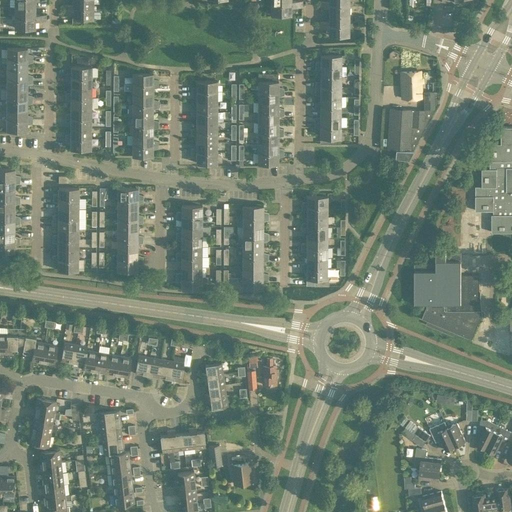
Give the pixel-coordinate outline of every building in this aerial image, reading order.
[(328,0),(323,0),(323,6),(328,7),(328,14),(348,14),(349,6),(351,6),(351,4),(328,3),(328,0)] [(290,13),(290,6),(290,3),(268,3),(268,5),(270,5),(270,13),(290,13)] [(73,5),(67,5),(67,11),(73,11),(72,18),(82,18),(93,18),(93,10),(95,10),(95,8),(73,8),(73,5)] [(12,15),(12,17),(35,17),(35,20),(40,20),(40,14),(35,14),(35,7),(14,6),(14,15),(12,15)] [(328,14),(328,21),(328,24),(350,24),(350,22),(348,22),(348,14),(328,14)] [(34,28),(35,20),(35,17),(12,17),(12,19),(14,19),(14,28),(34,28)] [(328,21),(323,21),(323,27),(328,27),(328,34),(348,35),(348,26),(350,26),(350,24),(328,24),(328,21)] [(5,58),(31,58),(31,55),(26,55),(26,48),(5,48),(5,58)] [(315,65),(341,65),(341,55),(320,54),(320,61),(315,61),(315,65)] [(88,56),(72,56),(72,66),(88,66),(88,56)] [(5,58),(5,68),(26,69),(26,62),(31,62),(31,58),(5,58)] [(320,68),(320,75),(341,75),(341,65),(315,65),(314,68),(320,68)] [(64,77),(91,77),(91,66),(88,66),(72,66),(70,66),(70,73),(64,73),(64,77)] [(5,68),(5,79),(31,79),(31,75),(26,75),(26,69),(5,68)] [(131,83),(157,83),(157,80),(152,80),(152,73),(132,72),(131,83)] [(421,98),(420,83),(422,83),(422,79),(420,79),(420,72),(401,72),(401,98),(421,98)] [(268,73),(260,73),(260,80),(257,80),(257,91),(283,91),(283,87),(278,87),(278,80),(268,80),(268,73)] [(314,81),(314,85),(340,86),(341,75),(320,75),(320,81),(314,81)] [(70,80),(70,87),(91,87),(91,77),(64,77),(64,80),(70,80)] [(5,79),(5,89),(26,89),(26,82),(31,82),(31,79),(5,79)] [(190,90),(217,90),(217,80),(196,80),(196,87),(190,86),(190,90)] [(432,82),(432,91),(423,92),(424,110),(389,108),(387,150),(395,150),(395,158),(408,160),(413,150),(438,103),(437,92),(437,82),(432,82)] [(131,83),(131,93),(152,93),(152,86),(157,87),(157,83),(131,83)] [(320,88),(320,96),(340,96),(340,86),(314,85),(314,88),(320,88)] [(64,93),(64,97),(90,97),(91,87),(70,87),(70,93),(64,93)] [(5,89),(5,99),(31,99),(31,95),(26,95),(26,89),(5,89)] [(196,94),(196,101),(217,101),(217,90),(190,90),(190,94),(196,94)] [(257,91),(257,101),(278,101),(278,94),(283,95),(283,91),(257,91)] [(131,93),(131,104),(157,104),(157,100),(152,100),(152,93),(131,93)] [(314,102),(314,106),(340,106),(340,96),(320,96),(319,102),(314,102)] [(70,100),(70,107),(90,107),(90,97),(64,97),(64,100),(70,100)] [(5,99),(5,109),(26,109),(26,102),(31,102),(31,99),(5,99)] [(190,107),(190,111),(217,111),(217,101),(196,101),(196,107),(190,107)] [(257,101),(257,111),(283,111),(283,108),(278,108),(278,101),(257,101)] [(131,104),(131,114),(152,114),(152,107),(157,107),(157,104),(131,104)] [(320,109),(319,116),(340,116),(340,106),(314,106),(314,109),(320,109)] [(64,114),(64,117),(90,118),(90,107),(70,107),(69,114),(64,114)] [(5,109),(5,119),(31,120),(31,116),(26,116),(26,109),(5,109)] [(196,114),(196,121),(216,121),(217,111),(190,111),(190,114),(196,114)] [(257,111),(257,121),(278,122),(278,115),(283,115),(283,111),(257,111)] [(131,114),(131,124),(157,124),(157,121),(152,121),(152,114),(131,114)] [(314,123),(314,126),(340,127),(340,116),(319,116),(319,123),(314,123)] [(69,121),(69,128),(90,128),(90,118),(64,117),(64,121),(69,121)] [(31,123),(31,120),(5,119),(5,130),(26,130),(26,123),(31,123)] [(190,127),(190,131),(216,131),(216,121),(196,121),(196,128),(190,127)] [(257,121),(257,132),(283,132),(283,128),(278,128),(278,122),(257,121)] [(131,124),(131,134),(152,134),(152,128),(157,128),(157,124),(131,124)] [(340,137),(340,127),(314,126),(314,129),(319,129),(319,137),(340,137)] [(511,126),(501,127),(501,144),(489,144),(490,169),(482,169),(482,186),(475,186),(475,211),(491,211),(492,232),(511,232),(511,126)] [(64,134),(64,138),(90,138),(90,128),(69,128),(69,134),(64,134)] [(195,135),(195,141),(216,142),(216,131),(190,131),(190,135),(195,135)] [(257,132),(257,142),(278,142),(278,135),(283,135),(283,132),(257,132)] [(131,134),(131,144),(157,145),(157,141),(151,141),(152,134),(131,134)] [(90,149),(90,138),(64,138),(64,141),(69,142),(69,148),(90,149)] [(190,148),(190,152),(216,152),(216,142),(195,141),(195,148),(190,148)] [(257,142),(257,152),(283,152),(283,149),(277,149),(278,142),(257,142)] [(157,148),(157,145),(131,144),(131,155),(151,155),(151,148),(157,148)] [(216,162),(216,152),(190,152),(190,155),(195,155),(195,162),(216,162)] [(283,156),(283,152),(257,152),(257,163),(277,163),(278,156),(283,156)] [(0,179),(19,179),(19,176),(13,176),(14,169),(0,168),(0,179)] [(0,179),(0,189),(13,190),(14,183),(19,183),(19,179),(0,179)] [(52,198),(78,198),(78,187),(57,187),(57,194),(52,194),(52,198)] [(99,198),(104,198),(114,198),(114,188),(99,188),(99,198)] [(116,198),(142,199),(142,195),(137,195),(137,188),(116,188),(116,198)] [(0,189),(0,199),(19,200),(19,196),(13,196),(13,190),(0,189)] [(300,206),(327,206),(327,196),(306,195),(306,202),(301,202),(300,206)] [(57,201),(57,208),(78,208),(78,198),(52,198),(52,201),(57,201)] [(116,198),(116,209),(137,209),(137,202),(142,202),(142,199),(116,198)] [(0,199),(0,209),(13,210),(13,203),(19,203),(19,200),(0,199)] [(175,215),(201,215),(201,205),(181,205),(181,212),(175,211),(175,215)] [(242,216),(268,216),(268,212),(263,212),(263,206),(242,205),(242,216)] [(306,209),(306,216),(327,216),(327,206),(300,206),(300,209),(306,209)] [(52,214),(52,218),(78,218),(78,208),(57,208),(57,214),(52,214)] [(0,209),(0,220),(19,220),(19,217),(13,217),(13,210),(0,209)] [(116,209),(116,219),(142,219),(142,215),(137,215),(137,209),(116,209)] [(181,219),(181,226),(201,226),(201,215),(175,215),(175,219),(181,219)] [(242,216),(242,226),(263,226),(263,219),(268,219),(268,216),(242,216)] [(300,222),(300,226),(327,226),(327,216),(306,216),(306,222),(300,222)] [(57,221),(57,228),(77,228),(78,218),(52,218),(51,221),(57,221)] [(116,219),(116,229),(137,229),(137,222),(142,222),(142,219),(116,219)] [(0,220),(0,230),(13,230),(13,224),(19,224),(19,220),(0,220)] [(175,232),(175,236),(201,236),(201,226),(181,226),(181,232),(175,232)] [(242,226),(242,236),(268,237),(268,233),(262,233),(263,226),(242,226)] [(306,229),(306,236),(327,237),(327,226),(300,226),(300,229),(306,229)] [(51,235),(51,238),(77,239),(77,228),(57,228),(57,235),(51,235)] [(116,229),(116,239),(142,239),(142,236),(137,236),(137,229),(116,229)] [(0,230),(0,240),(19,240),(19,237),(13,237),(13,230),(0,230)] [(181,239),(181,246),(201,246),(201,236),(175,236),(175,239),(181,239)] [(242,236),(242,247),(262,247),(263,240),(268,240),(268,237),(242,236)] [(300,243),(300,246),(326,247),(327,237),(306,236),(306,243),(300,243)] [(57,242),(57,249),(77,249),(77,239),(51,238),(51,242),(57,242)] [(116,239),(116,249),(136,249),(137,243),(142,243),(142,239),(116,239)] [(19,244),(19,240),(0,240),(0,258),(5,259),(5,251),(13,251),(13,244),(19,244)] [(175,252),(175,256),(201,256),(201,246),(181,246),(181,252),(175,252)] [(305,250),(305,257),(326,257),(326,247),(300,246),(300,250),(305,250)] [(242,247),(242,257),(267,257),(267,253),(262,253),(262,247),(242,247)] [(436,247),(435,253),(435,264),(414,263),(414,303),(426,303),(426,306),(421,318),(432,322),(431,324),(452,333),(453,331),(471,339),(481,316),(483,316),(482,312),(481,309),(481,307),(481,303),(480,298),(480,296),(480,294),(480,291),(479,291),(479,275),(461,275),(461,254),(461,253),(446,253),(446,247),(436,247)] [(51,255),(51,259),(77,259),(77,249),(57,249),(57,255),(51,255)] [(116,249),(116,259),(141,260),(141,256),(136,256),(136,249),(116,249)] [(181,259),(180,266),(201,266),(201,256),(175,256),(175,259),(181,259)] [(242,257),(241,267),(262,267),(262,260),(267,260),(267,257),(242,257)] [(300,263),(300,267),(326,267),(326,257),(305,257),(305,263),(300,263)] [(77,270),(77,259),(51,259),(51,262),(57,262),(57,270),(77,270)] [(141,263),(141,260),(116,259),(115,270),(136,270),(136,263),(141,263)] [(175,273),(175,277),(201,277),(201,266),(180,266),(180,273),(175,273)] [(241,267),(241,277),(267,277),(267,274),(262,274),(262,267),(241,267)] [(326,277),(326,267),(300,267),(300,270),(305,270),(305,278),(314,278),(314,285),(328,285),(328,277),(326,277)] [(201,287),(201,277),(175,277),(175,280),(180,280),(180,287),(201,287)] [(237,277),(228,277),(223,277),(223,286),(228,286),(228,282),(237,283),(237,277)] [(267,281),(267,277),(241,277),(241,288),(262,288),(262,280),(267,281)] [(5,334),(5,353),(16,353),(17,333),(19,333),(19,328),(7,328),(7,334),(5,334)] [(24,336),(22,347),(21,353),(31,355),(32,355),(34,342),(35,337),(26,336),(26,329),(19,328),(19,333),(22,333),(22,336),(24,336)] [(175,339),(174,345),(189,348),(190,341),(175,339)] [(45,343),(34,342),(32,355),(31,355),(31,360),(42,362),(45,343)] [(60,360),(72,362),(75,344),(64,342),(60,360)] [(45,343),(42,362),(54,364),(57,345),(45,343)] [(87,346),(75,344),(72,362),(83,364),(84,357),(85,357),(86,350),(87,346)] [(97,352),(86,350),(85,357),(84,357),(83,364),(82,369),(94,371),(97,352)] [(108,354),(97,352),(94,371),(105,373),(108,354)] [(119,356),(108,354),(105,373),(116,375),(119,356)] [(134,373),(146,375),(149,357),(137,355),(134,373)] [(119,356),(116,375),(128,377),(131,358),(119,356)] [(160,359),(149,357),(146,375),(157,377),(160,359)] [(266,358),(266,366),(262,366),(262,384),(275,384),(275,366),(273,366),(272,358),(266,358)] [(171,361),(160,359),(157,377),(168,379),(171,361)] [(183,363),(171,361),(168,379),(180,381),(183,363)] [(201,373),(201,377),(222,374),(221,363),(204,365),(205,372),(201,373)] [(248,369),(249,388),(258,388),(257,369),(248,369)] [(222,374),(201,377),(202,380),(207,380),(208,387),(224,384),(222,374)] [(224,384),(208,387),(209,394),(204,394),(205,398),(225,395),(224,384)] [(225,395),(205,398),(205,402),(210,401),(211,409),(227,406),(225,395)] [(406,406),(410,406),(413,404),(413,400),(410,397),(407,397),(404,400),(404,404),(406,406)] [(34,409),(54,413),(56,401),(36,398),(34,409)] [(34,409),(32,421),(52,424),(53,417),(58,418),(59,414),(54,413),(34,409)] [(99,423),(119,421),(118,410),(98,412),(99,423)] [(476,443),(485,448),(498,424),(488,419),(480,419),(479,420),(479,431),(481,433),(476,443)] [(410,420),(405,427),(409,430),(415,434),(426,441),(431,435),(410,420)] [(32,421),(30,432),(50,435),(51,430),(54,431),(55,431),(56,430),(57,429),(57,425),(52,424),(32,421)] [(99,423),(100,433),(121,431),(119,421),(99,423)] [(455,445),(446,427),(444,421),(430,428),(436,442),(441,440),(445,449),(455,445)] [(446,427),(455,445),(464,441),(456,422),(446,427)] [(507,442),(511,431),(498,424),(485,448),(495,453),(503,439),(507,442)] [(191,428),(194,448),(205,447),(203,431),(196,432),(195,427),(191,428)] [(188,433),(181,434),(183,449),(194,448),(191,428),(188,428),(188,433)] [(161,452),(172,451),(170,430),(166,431),(167,435),(159,436),(161,452)] [(174,430),(170,430),(172,451),(183,449),(181,434),(174,434),(174,430)] [(100,433),(101,444),(122,441),(121,431),(100,433)] [(48,447),(50,435),(30,432),(29,443),(48,447)] [(422,446),(426,441),(415,434),(412,439),(422,446)] [(102,454),(109,454),(116,453),(116,452),(123,451),(122,441),(101,444),(102,454)] [(210,466),(222,465),(219,444),(208,446),(210,466)] [(414,466),(419,467),(440,469),(441,458),(426,457),(427,449),(416,447),(414,466)] [(41,463),(60,461),(59,450),(40,452),(41,463)] [(109,454),(110,464),(129,461),(128,451),(123,451),(116,452),(116,453),(109,454)] [(231,464),(233,484),(252,482),(249,462),(244,462),(243,455),(231,457),(232,464),(231,464)] [(41,463),(42,475),(62,473),(60,461),(41,463)] [(110,464),(111,474),(130,472),(129,461),(110,464)] [(438,480),(440,469),(419,467),(418,478),(438,480)] [(173,485),(194,482),(193,471),(177,473),(178,480),(173,481),(173,485)] [(42,475),(43,486),(63,484),(68,483),(67,472),(62,473),(42,475)] [(111,474),(112,484),(131,482),(130,472),(111,474)] [(14,476),(2,476),(2,495),(14,495),(14,476)] [(112,484),(113,495),(133,493),(131,482),(112,484)] [(178,488),(179,495),(195,493),(194,482),(173,485),(174,488),(178,488)] [(43,486),(45,497),(64,495),(63,484),(43,486)] [(491,504),(492,511),(511,511),(508,488),(495,490),(497,503),(491,504)] [(424,506),(443,501),(440,491),(421,496),(424,506)] [(134,503),(133,493),(113,495),(114,506),(134,503)] [(175,502),(176,506),(197,504),(195,493),(179,495),(180,502),(175,502)] [(492,511),(491,504),(486,505),(484,494),(472,496),(473,505),(473,511),(492,511)] [(70,495),(64,495),(45,497),(46,511),(68,511),(68,506),(65,506),(65,501),(71,500),(70,495)] [(443,511),(446,511),(443,501),(424,506),(425,511),(443,511)]
